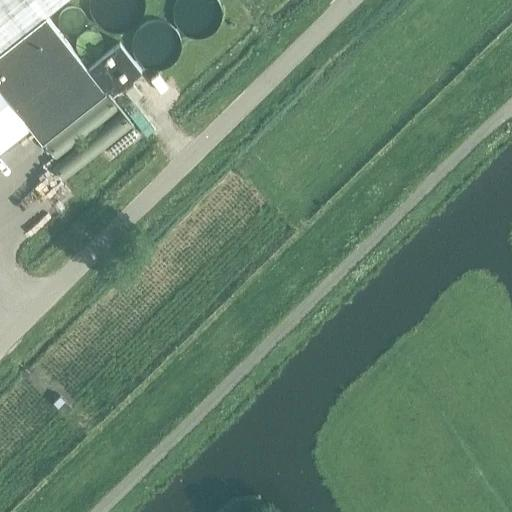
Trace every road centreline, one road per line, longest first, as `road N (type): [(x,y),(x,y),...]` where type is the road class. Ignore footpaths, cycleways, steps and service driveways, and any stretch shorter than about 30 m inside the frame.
road 1 (unclassified): [(101,511),(511,107)]
road 2 (unclassified): [(0,338),(349,0)]
